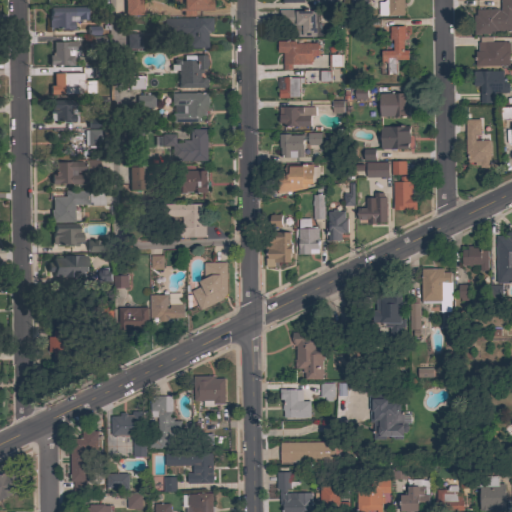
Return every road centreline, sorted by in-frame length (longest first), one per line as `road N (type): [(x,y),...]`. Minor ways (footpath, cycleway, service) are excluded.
road 1 (tertiary): [(511,195),(0,446)]
road 2 (tertiary): [(254,511),(245,0)]
road 3 (residential): [(19,437),(17,0)]
road 4 (residential): [(448,226),(443,0)]
